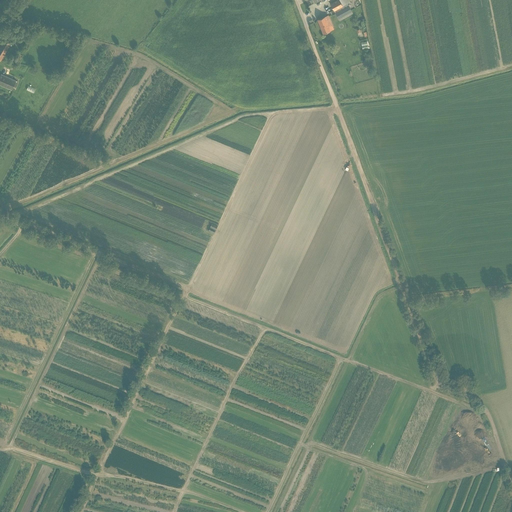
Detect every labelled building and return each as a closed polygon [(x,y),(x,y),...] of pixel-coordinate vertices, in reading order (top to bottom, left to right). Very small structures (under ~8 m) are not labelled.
[(348,0),(335,0),(330,3),(338,18),(338,19),(352,12),(349,8),(348,6),(347,3),(350,2),(348,0)] [(323,34),(328,32),(330,31),(328,26),(332,25),(328,15),(317,19),(323,34)] [(10,43),(9,42),(4,40),(0,47),(0,59),(0,60),(10,43)] [(0,75),(0,84),(1,85),(12,90),(16,81),(5,76),(1,74),(0,75)] [(208,231),(214,234),(217,226),(212,224),(208,231)]
